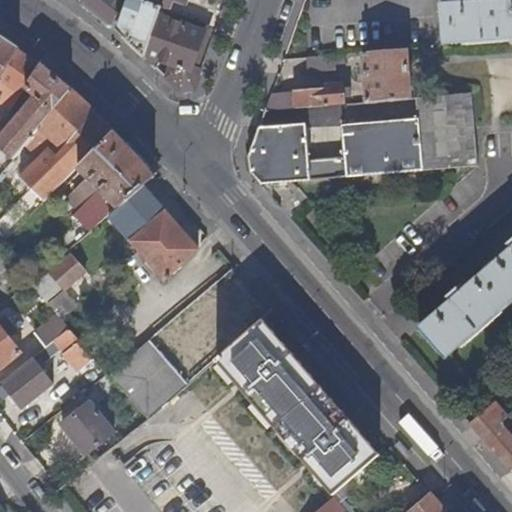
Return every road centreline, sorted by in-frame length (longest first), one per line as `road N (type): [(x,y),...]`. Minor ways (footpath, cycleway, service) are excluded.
road 1 (secondary): [(501,511),(201,165)]
road 2 (secondary): [(201,165),(72,37),(9,0)]
road 3 (residential): [(201,165),(260,0)]
